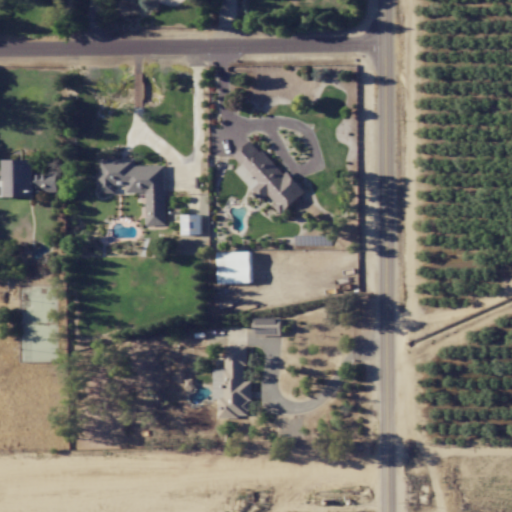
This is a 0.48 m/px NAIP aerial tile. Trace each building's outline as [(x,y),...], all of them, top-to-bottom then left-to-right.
[(235,171),(262,201),(269,195),(276,203),(273,206),(280,214),(303,194),(254,138),(234,156),(242,165),(235,171)] [(166,166),(136,166),(135,158),(99,159),(99,193),(116,193),(116,185),(127,185),(127,193),(146,193),(146,226),(166,225),(166,166)] [(0,170),(0,196),(35,197),(35,192),(57,193),(57,172),(34,172),(34,160),(4,160),(4,171),(0,170)] [(201,215),(182,215),(182,235),(202,235),(201,215)] [(252,283),(251,252),(219,253),(220,284),(252,283)] [(282,318),(255,317),(254,334),(281,335),(282,318)] [(213,369),(214,399),(219,399),(219,417),(251,417),(250,381),(246,381),(246,346),(226,346),(226,369),(213,369)]
